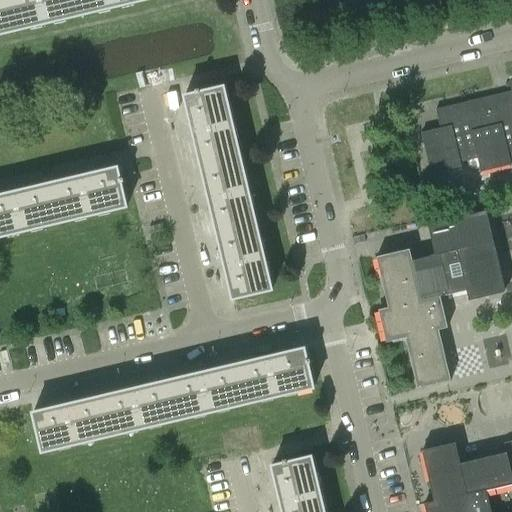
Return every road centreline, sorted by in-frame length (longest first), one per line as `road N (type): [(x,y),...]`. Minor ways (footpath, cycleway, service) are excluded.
road 1 (residential): [(205,338),(150,99)]
road 2 (residential): [(326,311),(340,267),(296,88)]
road 3 (residential): [(296,88),(511,37)]
road 4 (residential): [(0,388),(205,338)]
road 5 (residential): [(373,511),(326,311)]
road 6 (residential): [(205,338),(326,311)]
